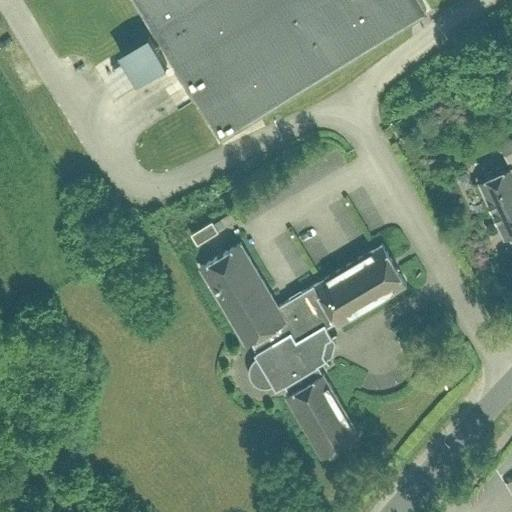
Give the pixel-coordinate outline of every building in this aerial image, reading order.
[(137,0),(196,95),(221,135),(426,9),(420,0),(137,0)] [(124,55),(146,102),(178,87),(156,40),(124,55)] [(479,180),(505,237),(511,233),(511,170),(510,166),(479,180)] [(212,219),(191,232),(197,242),(218,230),(212,219)] [(256,355),(253,358),(250,361),(249,365),(248,370),(249,374),(251,378),(253,381),(257,384),(261,385),(265,386),(269,385),(273,384),(276,388),(283,383),(288,391),(285,394),(321,455),(359,433),(338,397),(323,371),(322,371),(317,363),(326,358),(328,362),(329,361),(327,357),(332,354),(335,340),(332,335),(336,332),(336,331),(331,334),(326,325),(336,319),(338,322),(406,282),(382,241),(277,303),(240,240),(199,264),(245,342),(250,339),(257,350),(254,351),(256,355)]
